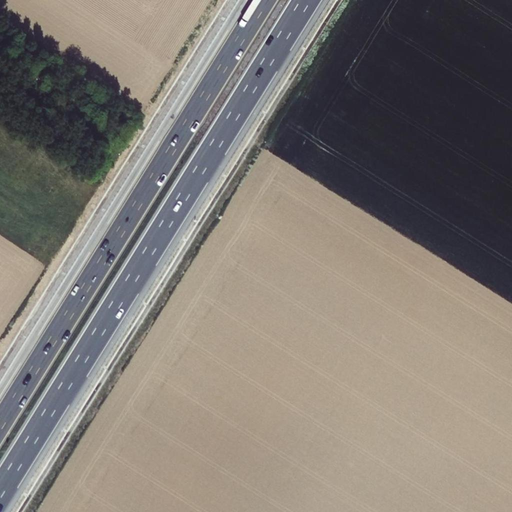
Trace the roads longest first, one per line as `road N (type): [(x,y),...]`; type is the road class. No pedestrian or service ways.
road 1 (motorway): [(0,489),(305,0)]
road 2 (motorway): [(265,0),(0,422)]
